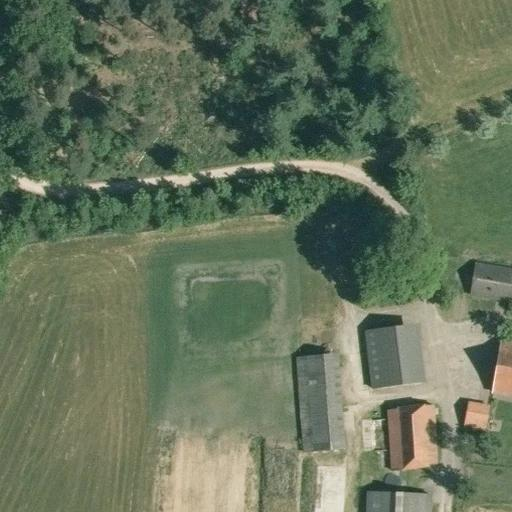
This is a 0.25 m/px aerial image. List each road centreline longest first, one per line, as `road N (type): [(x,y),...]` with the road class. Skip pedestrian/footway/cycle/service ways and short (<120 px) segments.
road 1 (track): [(360,187),(215,175),(59,197),(0,188)]
road 2 (track): [(444,511),(447,383),(431,362),(419,245),(360,187)]
road 3 (track): [(511,120),(360,187)]
